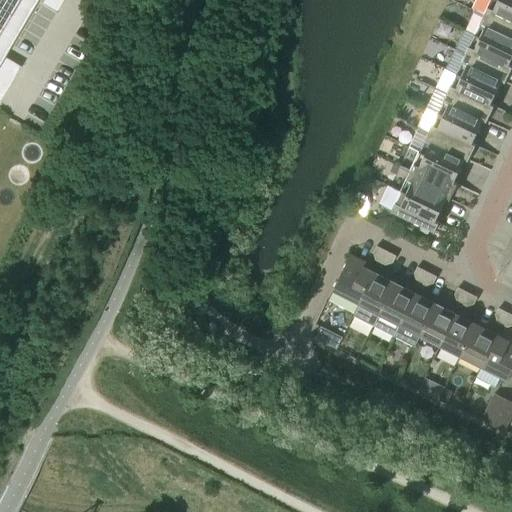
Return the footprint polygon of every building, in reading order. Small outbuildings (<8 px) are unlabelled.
[(0,0),(0,46),(27,0),(0,0)] [(55,10),(61,0),(41,0),(41,2),(55,10)] [(511,5),(501,0),(490,0),(484,14),(484,15),(511,28),(511,5)] [(474,9),(473,12),(483,17),(475,35),(511,52),(511,28),(484,15),(484,14),(474,9)] [(466,53),(465,54),(509,75),(511,67),(511,66),(509,65),(511,58),(511,52),(475,35),(466,53)] [(456,48),(446,69),(456,74),(496,93),(501,81),(505,83),(509,75),(465,54),(466,53),(456,48)] [(447,92),(447,94),(490,114),(494,106),(490,104),(496,93),(456,74),(447,92)] [(490,114),(447,94),(447,92),(443,90),(441,92),(436,90),(428,108),(438,113),(477,132),(483,120),(487,122),(490,114)] [(438,113),(428,133),(472,153),(476,145),(472,144),(477,132),(438,113)] [(428,133),(419,152),(459,171),(465,159),(468,161),(472,153),(428,133)] [(419,152),(411,170),(410,172),(453,192),(457,184),(454,183),(459,171),(419,152)] [(453,192),(410,172),(411,170),(406,168),(405,171),(399,168),(391,187),(441,210),(446,198),(450,200),(453,192)] [(391,187),(381,207),(393,213),(394,212),(435,232),(439,223),(435,222),(441,210),(391,187)] [(377,246),(373,253),(376,260),(380,262),(386,251),(377,246)] [(386,251),(380,262),(385,265),(393,263),(396,256),(386,251)] [(351,255),(333,291),(359,305),(375,273),(365,268),(367,264),(351,255)] [(417,267),(414,273),(416,281),(421,283),(427,272),(417,267)] [(427,272),(421,283),(426,286),(433,283),(437,277),(427,272)] [(359,305),(353,316),(374,326),(395,284),(375,273),(359,305)] [(395,284),(374,326),(394,337),(394,336),(416,294),(395,284)] [(458,288),(455,294),(457,302),(462,304),(468,293),(458,288)] [(468,293),(462,304),(467,306),(474,304),(477,298),(468,293)] [(416,294),(394,336),(414,347),(420,336),(436,304),(416,294)] [(436,304),(420,336),(440,346),(456,315),(436,304)] [(499,308),(495,315),(498,322),(502,325),(508,313),(499,308)] [(511,315),(508,313),(502,325),(507,327),(511,325),(511,315)] [(456,315),(440,346),(461,357),(477,325),(456,315)] [(477,325),(461,357),(481,367),(497,335),(477,325)] [(322,327),(316,339),(338,349),(344,338),(322,327)] [(497,335),(481,367),(507,380),(511,370),(511,337),(510,336),(507,341),(497,335)] [(430,394),(439,398),(444,389),(435,385),(430,394)] [(494,425),(506,400),(494,394),(482,418),(494,425)] [(511,414),(511,402),(506,400),(494,425),(504,430),(511,414)]
